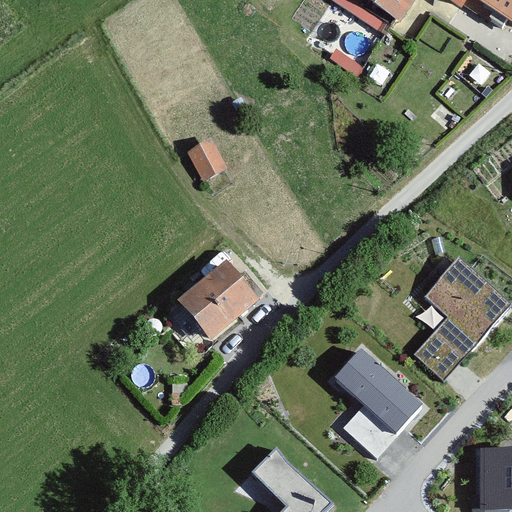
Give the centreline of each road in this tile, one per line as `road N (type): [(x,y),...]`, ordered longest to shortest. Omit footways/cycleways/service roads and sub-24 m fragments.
road 1 (residential): [(511,99),(299,301),(149,469)]
road 2 (residential): [(511,371),(379,511)]
